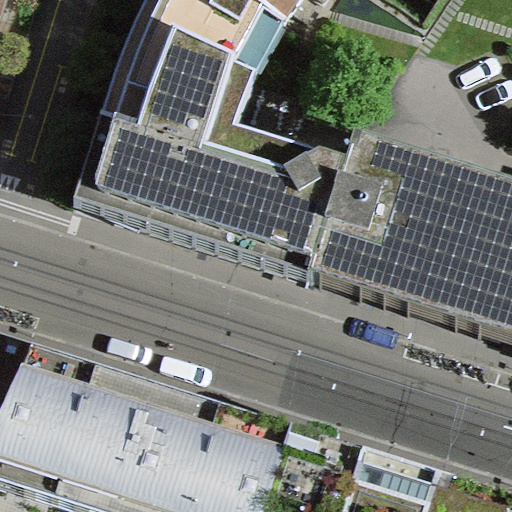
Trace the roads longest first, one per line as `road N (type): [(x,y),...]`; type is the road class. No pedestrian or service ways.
road 1 (unclassified): [(2,266),(511,428)]
road 2 (residential): [(102,0),(2,266)]
